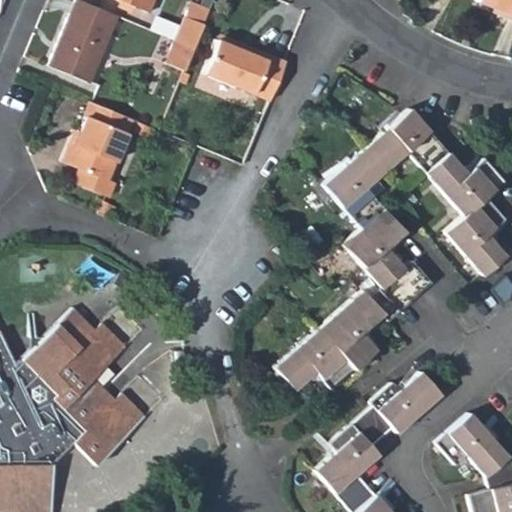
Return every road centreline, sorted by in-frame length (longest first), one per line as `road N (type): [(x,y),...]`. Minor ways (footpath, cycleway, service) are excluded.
road 1 (residential): [(100,227),(193,268),(349,3)]
road 2 (residential): [(511,326),(406,451),(405,467),(428,511)]
road 3 (residential): [(349,3),(447,69),(511,86)]
